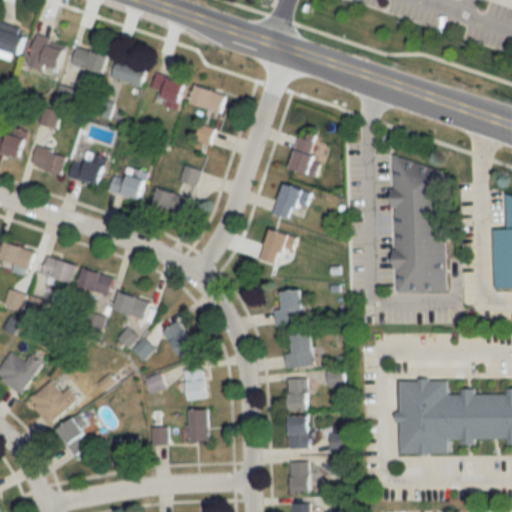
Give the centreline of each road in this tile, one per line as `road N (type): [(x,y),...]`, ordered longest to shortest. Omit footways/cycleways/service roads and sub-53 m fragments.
road 1 (tertiary): [(124,0),(511,125)]
road 2 (residential): [(248,511),(239,362),(194,272)]
road 3 (residential): [(194,272),(226,223),(278,52)]
road 4 (residential): [(41,502),(248,482)]
road 5 (residential): [(0,203),(194,272)]
